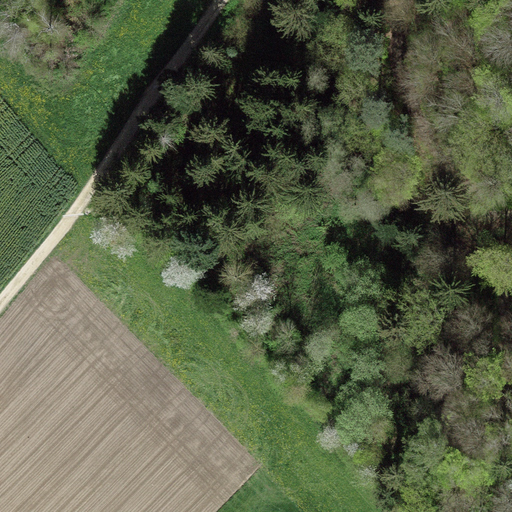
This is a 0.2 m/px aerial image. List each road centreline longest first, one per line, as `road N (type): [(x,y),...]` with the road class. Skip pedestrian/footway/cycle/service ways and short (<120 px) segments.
road 1 (track): [(0,303),(220,0)]
road 2 (track): [(420,0),(418,57),(433,109),(471,167),(511,206)]
